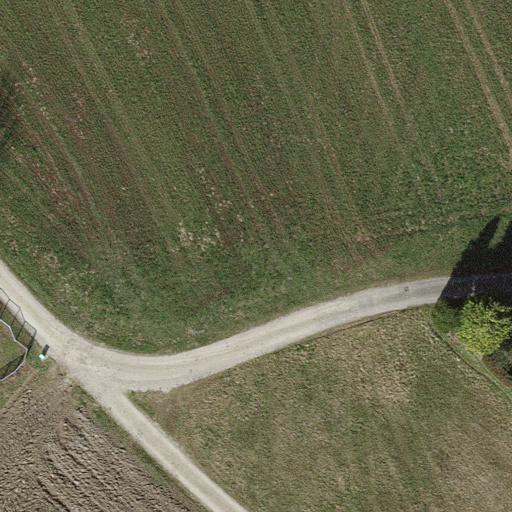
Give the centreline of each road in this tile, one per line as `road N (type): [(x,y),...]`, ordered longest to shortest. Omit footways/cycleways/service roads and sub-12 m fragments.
road 1 (track): [(115,383),(205,368),(314,315),(511,275)]
road 2 (track): [(115,383),(162,453),(229,511)]
road 3 (track): [(0,284),(42,335),(115,383)]
